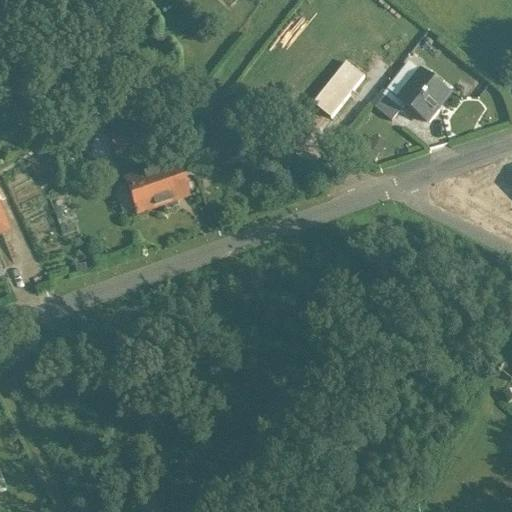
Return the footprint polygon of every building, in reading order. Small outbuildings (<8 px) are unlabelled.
[(348,71),(323,103),(336,113),(331,120),(332,120),(365,79),(347,64),(344,68),(348,71)] [(422,72),(399,101),(427,123),(450,94),(422,72)] [(384,97),(375,109),(392,122),(401,110),(384,97)] [(107,131),(132,123),(124,100),(99,109),(107,131)] [(132,123),(107,131),(116,155),(137,148),(134,141),(137,140),(132,123)] [(174,165),(125,182),(136,215),(164,205),(166,211),(177,207),(175,201),(186,198),(174,165)]
